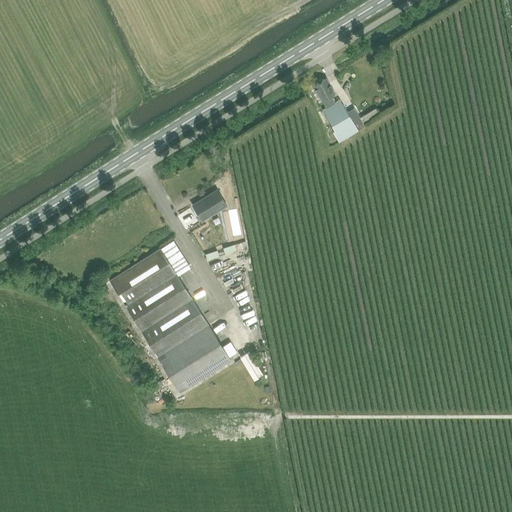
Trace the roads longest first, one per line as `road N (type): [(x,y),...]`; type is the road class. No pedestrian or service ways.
road 1 (secondary): [(0,240),(384,0)]
road 2 (track): [(0,185),(310,0)]
road 3 (track): [(511,417),(283,418)]
